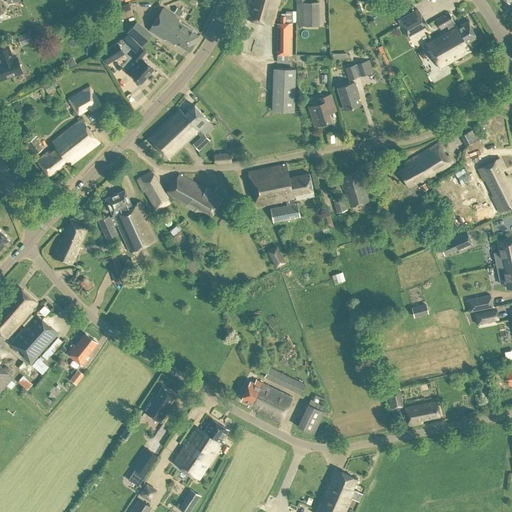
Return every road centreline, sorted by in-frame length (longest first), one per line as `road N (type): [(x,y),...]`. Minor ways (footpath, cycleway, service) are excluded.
road 1 (residential): [(511,413),(347,447),(299,443),(97,322),(25,245)]
road 2 (residential): [(511,102),(411,140),(214,168),(160,166),(126,138)]
road 3 (tertiary): [(231,0),(198,60),(126,138)]
